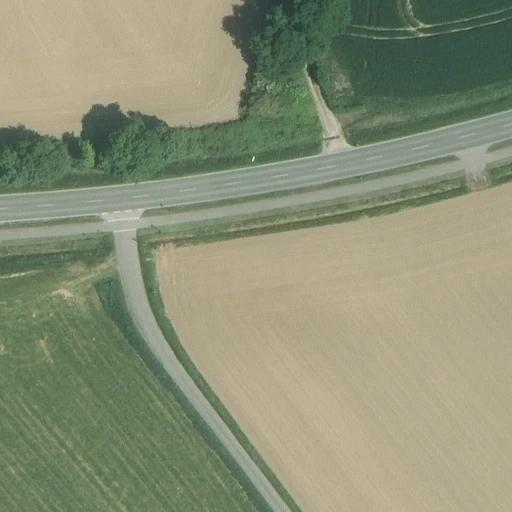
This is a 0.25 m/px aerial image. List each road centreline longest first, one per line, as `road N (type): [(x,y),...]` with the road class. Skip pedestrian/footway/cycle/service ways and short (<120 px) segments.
road 1 (secondary): [(118,199),(337,165),(511,123)]
road 2 (unclassified): [(285,511),(162,352),(139,307),(118,199)]
road 3 (track): [(337,165),(308,64),(306,0)]
